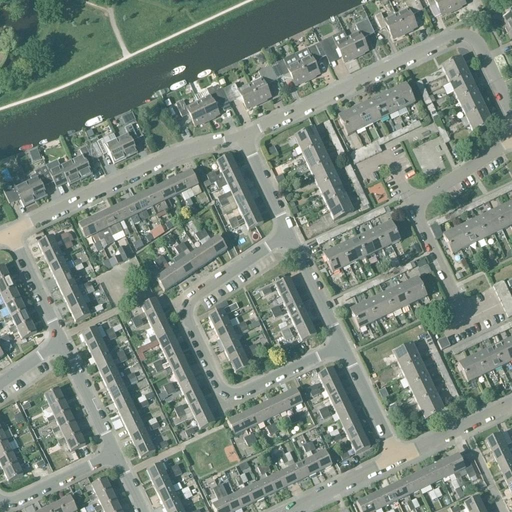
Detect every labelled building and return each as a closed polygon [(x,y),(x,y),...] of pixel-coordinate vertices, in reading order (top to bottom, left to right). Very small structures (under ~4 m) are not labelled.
[(412,31),(416,29),(410,16),(422,11),(417,0),(411,0),(404,4),(407,11),(395,16),(405,36),(412,32),(412,31)] [(426,0),(430,7),(435,5),(441,17),(445,15),(446,16),(453,12),(447,0),(426,0)] [(465,6),(462,0),(447,0),(453,12),(461,9),(460,8),(465,6)] [(511,14),(503,19),(510,33),(507,35),(511,42),(511,41),(511,14)] [(381,15),(375,18),(381,31),(387,28),(392,40),(397,38),(397,39),(405,36),(395,16),(384,22),(381,15)] [(356,59),(363,55),(368,52),(362,40),(374,34),(367,22),(355,28),(358,34),(347,40),(356,59)] [(349,62),(356,59),(347,40),(343,32),(320,43),(320,44),(319,44),(325,58),(326,57),(330,65),(342,59),(344,64),(348,61),(349,62)] [(325,58),(319,44),(307,50),(307,49),(294,55),(298,63),(307,82),(315,79),(314,78),(319,76),(315,69),(321,60),(325,58)] [(307,82),(298,63),(294,55),(283,61),(270,68),(277,80),(281,78),(292,81),(295,87),(300,85),(300,86),(307,82)] [(460,59),(441,68),(445,77),(465,68),(460,59)] [(269,67),(263,71),(257,73),(261,80),(249,86),(259,106),(266,102),(265,101),(270,99),(264,87),(277,80),(270,68),(269,68),(269,67)] [(469,76),(465,68),(445,77),(449,85),(469,76)] [(473,84),(469,76),(449,85),(453,94),(473,84)] [(476,92),(473,84),(453,94),(457,102),(476,92)] [(251,109),(259,106),(249,86),(238,92),(234,85),(229,87),(222,91),(229,104),(240,98),(246,110),(251,108),(251,109)] [(405,86),(396,90),(405,109),(414,105),(405,86)] [(423,87),(418,90),(420,95),(426,93),(423,87)] [(198,103),(207,123),(214,119),(214,118),(218,116),(213,104),(219,102),(212,88),(206,91),(209,98),(198,103)] [(405,109),(396,90),(388,94),(397,113),(405,109)] [(480,101),(476,92),(457,102),(461,110),(480,101)] [(388,94),(379,98),(389,117),(397,113),(388,94)] [(371,102),(380,121),(389,117),(379,98),(371,102)] [(480,101),(461,110),(465,118),(484,109),(480,101)] [(183,102),(176,106),(182,119),(189,116),(195,128),(199,126),(200,126),(207,123),(198,103),(186,109),(183,102)] [(371,102),(363,106),(372,125),(380,121),(371,102)] [(431,104),(426,107),(428,112),(434,110),(431,104)] [(355,110),(364,129),(372,125),(363,106),(355,110)] [(488,117),(484,109),(465,118),(469,127),(488,117)] [(355,110),(346,114),(355,133),(364,129),(355,110)] [(132,114),(127,117),(130,124),(135,122),(134,119),(132,114)] [(338,118),(347,137),(355,133),(346,114),(338,118)] [(493,126),(488,117),(469,127),(473,135),(493,126)] [(439,121),(434,123),(436,129),(442,126),(439,121)] [(127,135),(116,141),(125,160),(137,155),(131,142),(137,140),(131,127),(125,130),(127,135)] [(313,129),(293,139),(298,147),(317,138),(313,129)] [(441,140),(447,137),(444,132),(439,134),(441,140)] [(447,137),(441,140),(444,145),(450,142),(447,137)] [(110,144),(107,138),(98,143),(96,144),(102,156),(108,154),(114,166),(125,160),(116,141),(110,144)] [(321,146),(317,138),(298,147),(301,156),(321,146)] [(96,139),(89,142),(91,146),(97,159),(102,156),(96,144),(98,143),(96,139)] [(371,145),(376,156),(381,153),(376,142),(371,145)] [(365,147),(370,158),(376,156),(371,145),(365,147)] [(91,146),(86,148),(94,164),(99,162),(97,159),(91,146)] [(325,155),(321,146),(301,156),(305,164),(325,155)] [(360,150),(365,161),(370,158),(365,147),(360,150)] [(80,182),(92,176),(88,167),(94,164),(86,148),(80,151),(83,156),(71,162),(80,182)] [(354,153),(360,163),(365,161),(360,150),(354,153)] [(349,155),(354,166),(360,163),(354,153),(349,155)] [(329,163),(325,155),(305,164),(309,172),(329,163)] [(216,164),(221,175),(236,168),(230,157),(216,164)] [(71,162),(60,167),(58,162),(46,167),(54,184),(64,178),(69,187),(80,182),(71,162)] [(333,171),(329,163),(309,172),(313,181),(333,171)] [(219,190),(227,186),(241,180),(236,168),(221,175),(216,178),(219,183),(216,184),(219,190)] [(26,183),(35,203),(47,198),(43,189),(48,186),(40,170),(34,173),(36,176),(30,178),(31,181),(26,183)] [(337,180),(333,171),(313,181),(317,189),(337,180)] [(198,187),(191,172),(179,178),(189,199),(194,197),(190,190),(198,187)] [(353,172),(347,175),(350,180),(355,177),(353,172)] [(281,176),(274,179),(277,186),(284,183),(281,176)] [(185,201),(189,199),(179,178),(168,183),(175,198),(181,195),(185,201)] [(216,178),(208,181),(211,187),(216,184),(219,183),(216,178)] [(227,186),(231,195),(232,198),(247,191),(241,180),(227,186)] [(337,180),(317,189),(321,197),(341,188),(337,180)] [(19,200),(24,209),(35,203),(26,183),(14,189),(12,184),(2,189),(9,205),(19,200)] [(157,189),(167,210),(171,208),(168,201),(175,198),(168,183),(157,189)] [(355,191),(360,189),(361,189),(358,183),(353,186),(355,191)] [(345,196),(341,188),(321,197),(325,206),(345,196)] [(167,210),(157,189),(145,194),(152,208),(156,216),(163,212),(167,210)] [(355,191),(358,197),(363,194),(361,189),(360,189),(355,191)] [(232,198),(237,209),(252,202),(247,191),(232,198)] [(134,199),(144,221),(149,219),(146,212),(152,208),(145,194),(134,199)] [(349,205),(345,196),(325,206),(329,214),(349,205)] [(144,221),(134,199),(123,205),(130,219),(137,216),(140,223),(144,221)] [(229,205),(227,200),(219,204),(222,209),(229,205)] [(243,220),(257,213),(252,202),(237,209),(243,220)] [(510,228),(511,227),(511,210),(509,204),(501,208),(510,228)] [(123,223),(130,219),(123,205),(112,210),(122,232),(124,237),(129,235),(123,223)] [(353,213),(349,205),(329,214),(333,223),(353,213)] [(502,232),(510,228),(501,208),(493,212),(502,232)] [(111,238),(122,232),(112,210),(101,215),(107,230),(111,238)] [(494,236),(502,232),(493,212),(484,216),(494,236)] [(237,223),(239,227),(245,225),(248,232),(263,225),(257,213),(243,220),(237,223)] [(96,218),(89,221),(102,248),(114,242),(111,238),(107,230),(101,215),(96,218)] [(485,240),(494,236),(484,216),(476,220),(485,240)] [(228,222),(230,226),(237,223),(235,218),(228,222)] [(477,244),(485,240),(476,220),(468,224),(477,244)] [(78,226),(85,241),(92,238),(95,245),(94,246),(98,253),(103,250),(102,248),(89,221),(78,226)] [(237,223),(230,226),(232,231),(239,227),(237,223)] [(390,223),(381,227),(391,247),(399,243),(390,223)] [(469,248),(477,244),(468,224),(459,228),(469,248)] [(373,231),(382,251),(391,247),(381,227),(373,231)] [(460,252),(469,248),(459,228),(451,232),(460,252)] [(203,230),(199,233),(204,240),(208,237),(203,230)] [(373,231),(365,235),(374,255),(382,251),(373,231)] [(452,256),(460,252),(451,232),(442,236),(452,256)] [(200,243),(204,240),(199,233),(195,236),(200,243)] [(356,239),(366,259),(374,255),(365,235),(356,239)] [(204,240),(216,258),(227,251),(218,238),(211,242),(208,237),(204,240)] [(52,238),(37,244),(43,256),(57,249),(52,238)] [(356,239),(348,243),(357,263),(366,259),(356,239)] [(204,240),(200,243),(203,248),(197,252),(206,265),(216,258),(204,240)] [(62,247),(64,252),(72,248),(70,243),(62,247)] [(357,263),(348,243),(340,247),(349,267),(357,263)] [(183,254),(187,251),(182,244),(178,247),(183,254)] [(183,254),(178,247),(174,250),(179,256),(183,254)] [(340,247),(331,251),(341,271),(349,267),(340,247)] [(120,256),(123,264),(130,261),(124,248),(117,251),(118,253),(120,256)] [(43,256),(48,267),(63,260),(57,249),(43,256)] [(331,251),(323,255),(332,275),(341,271),(331,251)] [(195,272),(206,265),(197,252),(186,259),(195,272)] [(393,252),(387,255),(390,262),(396,259),(393,252)] [(120,256),(108,261),(110,265),(112,269),(123,264),(120,256)] [(158,261),(162,267),(167,264),(162,258),(158,261)] [(185,279),(195,272),(186,259),(176,266),(185,279)] [(68,272),(64,262),(63,260),(48,267),(54,279),(68,272)] [(158,270),(162,267),(158,261),(153,263),(158,270)] [(83,271),(80,266),(73,269),(75,274),(83,271)] [(166,273),(175,286),(185,279),(176,266),(166,273)] [(0,282),(9,278),(4,267),(0,268),(0,282)] [(75,274),(73,269),(68,272),(54,279),(59,290),(74,283),(78,281),(76,276),(75,274)] [(164,293),(175,286),(166,273),(155,280),(164,293)] [(0,296),(15,289),(9,278),(0,282),(0,296)] [(416,279),(408,283),(417,303),(426,299),(416,279)] [(274,286),(280,298),(294,291),(289,280),(274,286)] [(503,282),(492,287),(495,292),(506,287),(503,282)] [(59,290),(62,297),(64,301),(79,294),(74,283),(59,290)] [(399,287),(409,307),(417,303),(408,283),(399,287)] [(399,287),(391,291),(401,311),(409,307),(399,287)] [(495,292),(497,298),(508,292),(506,287),(495,292)] [(91,288),(83,292),(86,297),(93,293),(91,288)] [(3,303),(4,305),(5,308),(20,301),(15,289),(0,296),(0,298),(1,298),(3,303)] [(262,293),(264,298),(271,294),(269,289),(262,293)] [(300,302),(294,291),(280,298),(285,309),(300,302)] [(383,295),(392,315),(401,311),(391,291),(383,295)] [(83,292),(79,294),(64,301),(70,312),(84,305),(81,299),(86,297),(83,292)] [(497,298),(498,298),(500,303),(511,298),(508,292),(497,298)] [(383,295),(375,299),(384,319),(392,315),(383,295)] [(511,303),(511,300),(511,298),(500,303),(503,308),(511,303)] [(375,299),(371,301),(366,303),(376,323),(384,319),(375,299)] [(440,299),(431,304),(434,310),(443,305),(440,299)] [(141,307),(146,319),(161,312),(155,300),(141,307)] [(0,311),(3,310),(6,309),(9,316),(11,319),(25,312),(20,301),(5,308),(4,305),(0,306),(0,311)] [(305,314),(300,302),(285,309),(291,321),(305,314)] [(366,303),(358,307),(367,327),(376,323),(366,303)] [(511,310),(511,303),(503,308),(505,314),(511,310)] [(84,305),(70,312),(75,324),(90,317),(94,315),(92,310),(92,309),(87,311),(84,305)] [(223,312),(223,311),(208,318),(213,330),(228,322),(225,316),(238,310),(235,306),(223,312)] [(92,310),(94,315),(102,311),(100,307),(92,310)] [(358,307),(349,311),(359,331),(367,327),(358,307)] [(31,323),(25,312),(11,319),(9,316),(3,319),(5,323),(11,320),(15,327),(16,330),(31,323)] [(166,323),(165,320),(161,312),(146,319),(151,330),(166,323)] [(282,317),(280,312),(272,315),(275,320),(282,317)] [(311,325),(305,314),(291,321),(296,332),(311,325)] [(143,327),(140,322),(133,325),(136,330),(143,327)] [(213,330),(219,341),(246,328),(244,324),(232,330),(228,322),(213,330)] [(10,335),(12,334),(17,331),(22,341),(36,335),(31,323),(16,330),(15,327),(8,330),(10,335)] [(169,330),(166,323),(151,330),(146,333),(149,340),(151,344),(154,343),(157,341),(163,338),(171,334),(169,330)] [(114,334),(122,330),(120,325),(112,329),(114,334)] [(296,332),(301,343),(316,336),(311,325),(296,332)] [(504,333),(510,330),(507,325),(502,327),(504,333)] [(504,333),(502,327),(496,330),(499,335),(504,333)] [(224,352),(239,345),(236,339),(249,333),(246,328),(219,341),(224,352)] [(81,336),(86,347),(101,340),(96,329),(81,336)] [(281,333),(283,338),(290,335),(288,329),(281,333)] [(493,338),(491,333),(485,335),(488,341),(493,338)] [(159,346),(162,353),(177,346),(171,334),(163,338),(157,341),(154,343),(151,344),(154,349),(159,346)] [(106,338),(108,344),(116,340),(113,335),(106,338)] [(485,335),(480,338),(482,343),(488,341),(485,335)] [(437,343),(441,352),(450,348),(446,339),(437,343)] [(101,340),(86,347),(92,359),(106,352),(101,340)] [(471,349),(477,346),(474,341),(469,343),(471,349)] [(511,348),(508,341),(500,345),(509,364),(511,363),(511,348)] [(471,349),(469,343),(463,346),(466,351),(471,349)] [(154,349),(151,344),(144,348),(146,352),(154,349)] [(224,352),(230,364),(244,357),(239,345),(224,352)] [(247,349),(250,354),(257,351),(254,345),(247,349)] [(411,345),(392,355),(396,363),(416,354),(411,345)] [(492,349),(501,368),(509,364),(500,345),(492,349)] [(162,353),(166,360),(168,364),(182,357),(177,346),(162,353)] [(460,354),(457,349),(452,351),(454,357),(460,354)] [(492,349),(483,353),(493,372),(501,368),(492,349)] [(92,359),(97,370),(112,363),(106,352),(92,359)] [(475,357),(484,376),(493,372),(483,353),(475,357)] [(420,362),(416,354),(396,363),(400,372),(420,362)] [(116,361),(119,366),(126,362),(124,357),(116,361)] [(187,368),(182,357),(168,364),(173,375),(187,368)] [(230,364),(235,375),(250,368),(244,357),(230,364)] [(475,357),(467,361),(476,380),(484,376),(475,357)] [(458,365),(467,384),(476,380),(467,361),(458,365)] [(424,371),(420,362),(400,372),(404,380),(424,371)] [(112,363),(97,370),(103,381),(117,374),(112,363)] [(162,367),(155,370),(157,375),(164,371),(162,367)] [(193,379),(187,368),(173,375),(178,386),(193,379)] [(332,369),(317,376),(323,388),(337,381),(332,369)] [(427,379),(424,371),(404,380),(408,388),(427,379)] [(103,381),(108,392),(122,385),(117,374),(103,381)] [(127,383),(129,388),(138,384),(136,379),(134,380),(127,383)] [(198,391),(193,379),(178,386),(184,398),(198,391)] [(431,387),(427,379),(408,388),(412,396),(431,387)] [(323,388),(328,399),(343,392),(337,381),(323,388)] [(122,385),(108,392),(113,404),(128,397),(125,390),(129,388),(127,383),(122,385)] [(380,383),(375,386),(378,393),(383,390),(380,383)] [(435,396),(431,387),(412,396),(416,405),(435,396)] [(175,394),(173,389),(165,393),(168,398),(175,394)] [(64,401),(58,390),(44,397),(48,406),(49,408),(64,401)] [(198,391),(184,398),(189,409),(204,402),(198,391)] [(283,396),(293,416),(297,414),(294,409),(302,405),(295,391),(283,396)] [(313,400),(315,399),(320,396),(317,391),(310,394),(313,400)] [(328,399),(330,403),(334,410),(348,404),(343,392),(328,399)] [(290,411),(293,416),(283,396),(272,401),(279,416),(290,411)] [(416,405),(420,413),(439,404),(435,396),(416,405)] [(138,406),(136,402),(131,404),(128,397),(113,404),(119,415),(133,408),(138,406)] [(53,417),(54,420),(69,413),(64,401),(49,408),(48,406),(41,409),(43,413),(50,410),(53,417)] [(272,401),(261,407),(268,421),(279,416),(272,401)] [(145,402),(138,406),(140,411),(148,408),(145,402)] [(204,402),(189,409),(194,420),(209,413),(204,402)] [(334,410),(339,422),(353,415),(348,404),(334,410)] [(444,413),(439,404),(420,413),(424,422),(444,413)] [(250,412),(257,427),(268,421),(261,407),(250,412)] [(133,408),(119,415),(124,426),(139,419),(133,408)] [(179,421),(186,418),(183,412),(176,415),(179,421)] [(250,412),(238,418),(245,432),(257,427),(250,412)] [(46,420),(48,424),(55,421),(58,428),(60,431),(74,424),(69,413),(54,420),(53,417),(46,420)] [(200,432),(214,425),(209,413),(194,420),(200,432)] [(328,413),(321,417),(323,422),(330,418),(328,413)] [(339,422),(343,431),(344,433),(359,426),(353,415),(339,422)] [(293,417),(288,419),(292,427),(297,424),(293,417)] [(238,418),(227,423),(234,438),(245,432),(238,418)] [(124,426),(129,437),(144,430),(139,419),(124,426)] [(65,442),(80,435),(74,424),(60,431),(58,428),(52,431),(54,435),(60,432),(64,439),(65,442)] [(148,428),(151,434),(159,430),(156,425),(148,428)] [(344,433),(350,444),(364,437),(359,426),(344,433)] [(270,437),(274,435),(271,427),(266,430),(270,437)] [(144,430),(129,437),(135,449),(149,442),(144,430)] [(192,430),(185,434),(187,438),(194,435),(192,430)] [(6,441),(2,434),(1,431),(0,432),(0,445),(6,443),(8,445),(14,442),(12,438),(6,441)] [(325,442),(331,439),(339,436),(337,432),(323,438),(325,442)] [(66,443),(70,453),(85,446),(80,435),(65,442),(64,439),(57,442),(59,446),(66,443)] [(487,442),(492,453),(507,447),(501,435),(487,442)] [(253,436),(248,438),(252,446),(257,443),(253,436)] [(331,439),(334,444),(341,441),(339,436),(331,439)] [(355,456),(370,449),(364,437),(350,444),(355,456)] [(244,440),(247,448),(252,446),(248,438),(244,440)] [(0,459),(12,454),(13,457),(20,454),(14,442),(8,445),(6,443),(0,445),(0,459)] [(135,449),(140,460),(155,453),(149,442),(135,449)] [(165,443),(157,447),(159,451),(167,448),(165,443)] [(511,443),(511,444),(507,447),(492,453),(497,465),(511,458),(509,452),(511,450),(511,443)] [(302,448),(305,454),(306,455),(310,453),(307,446),(302,448)] [(308,460),(302,464),(309,478),(320,473),(313,458),(310,453),(306,455),(308,460)] [(324,453),(313,458),(320,473),(331,467),(324,453)] [(0,459),(0,466),(2,472),(17,465),(18,468),(25,465),(23,460),(16,464),(13,457),(12,454),(0,459)] [(340,458),(342,462),(350,459),(348,454),(340,458)] [(461,464),(458,456),(446,461),(453,476),(456,482),(459,489),(464,487),(457,474),(464,470),(469,480),(475,477),(468,461),(461,464)] [(511,471),(511,457),(511,458),(497,465),(503,476),(511,471)] [(442,481),(453,476),(446,461),(435,467),(442,481)] [(292,462),(288,464),(290,469),(297,484),(309,478),(302,464),(295,467),(292,462)] [(18,468),(17,465),(2,472),(8,483),(23,476),(18,468)] [(161,465),(146,472),(152,484),(166,477),(161,465)] [(267,465),(262,467),(265,474),(270,472),(267,465)] [(171,475),(178,471),(176,467),(169,470),(171,475)] [(257,469),(261,477),(265,474),(262,467),(257,469)] [(431,486),(442,481),(435,467),(424,472),(431,486)] [(279,474),(286,489),(297,484),(290,469),(279,474)] [(171,475),(173,479),(181,476),(178,471),(171,475)] [(511,485),(511,471),(503,476),(508,487),(511,485)] [(419,492),(431,486),(424,472),(412,477),(419,492)] [(279,474),(268,480),(275,494),(286,489),(279,474)] [(152,484),(157,495),(171,488),(166,477),(152,484)] [(408,497),(419,492),(412,477),(401,483),(408,497)] [(235,480),(239,488),(243,485),(240,478),(235,480)] [(105,480),(91,487),(95,495),(96,498),(111,491),(105,480)] [(257,485),(264,500),(275,494),(268,480),(257,485)] [(454,492),(459,489),(456,482),(451,484),(454,492)] [(397,503),(408,497),(401,483),(390,488),(397,503)] [(171,488),(157,495),(162,506),(177,499),(181,497),(179,493),(182,492),(178,485),(171,488)] [(257,485),(245,490),(252,505),(264,500),(257,485)] [(222,486),(217,489),(221,496),(225,494),(222,486)] [(386,508),(397,503),(390,488),(379,493),(386,508)] [(179,493),(181,497),(182,497),(189,494),(187,489),(182,492),(179,493)] [(212,491),(214,494),(216,498),(221,496),(217,489),(212,491)] [(241,510),(252,505),(245,490),(241,493),(234,496),(241,510)] [(90,503),(92,502),(97,499),(100,506),(102,509),(116,502),(111,491),(96,498),(95,495),(88,498),(90,503)] [(432,502),(437,500),(433,492),(428,495),(432,502)] [(368,499),(373,511),(377,511),(386,508),(379,493),(368,499)] [(221,496),(228,511),(237,511),(241,510),(234,496),(228,499),(225,494),(221,496)] [(214,511),(228,511),(221,496),(216,498),(218,503),(211,507),(214,511)] [(58,504),(62,511),(76,511),(70,498),(58,504)] [(478,498),(463,505),(466,511),(477,511),(483,509),(478,498)] [(162,506),(165,511),(179,511),(182,510),(177,499),(162,506)] [(359,511),(373,511),(368,499),(356,504),(359,511)] [(94,510),(94,511),(99,511),(102,511),(103,511),(120,511),(116,502),(102,509),(100,506),(94,510)] [(409,511),(411,511),(415,511),(411,503),(406,505),(409,511)]
